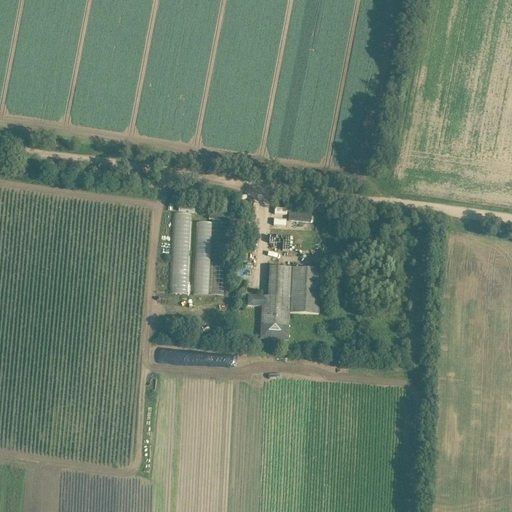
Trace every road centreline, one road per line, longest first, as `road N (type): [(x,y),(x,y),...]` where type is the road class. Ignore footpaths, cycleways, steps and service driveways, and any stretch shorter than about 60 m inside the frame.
road 1 (track): [(262,190),(0,153)]
road 2 (unclassified): [(511,224),(262,190)]
